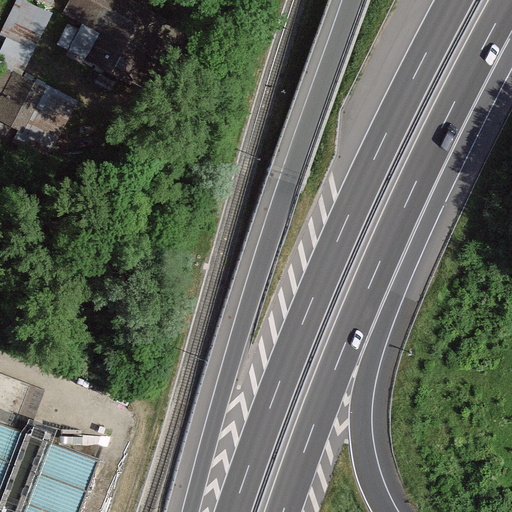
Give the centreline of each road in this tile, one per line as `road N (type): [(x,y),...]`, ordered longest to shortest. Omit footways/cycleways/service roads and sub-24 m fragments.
road 1 (motorway): [(453,0),(318,278),(232,511)]
road 2 (motorway): [(352,0),(289,175),(190,511)]
road 3 (motorway): [(282,511),(388,242)]
road 4 (motorway): [(388,511),(372,481),(361,412),(388,242)]
road 5 (motorway): [(388,242),(508,0)]
